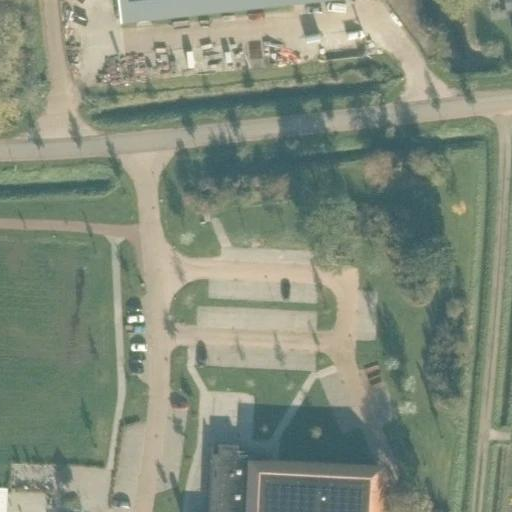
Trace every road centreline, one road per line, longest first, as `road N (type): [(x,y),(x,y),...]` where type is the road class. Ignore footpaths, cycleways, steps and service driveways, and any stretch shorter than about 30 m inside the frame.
road 1 (track): [(506,104),(475,511)]
road 2 (tertiary): [(143,144),(511,103)]
road 3 (unclassified): [(141,511),(159,376),(143,144)]
road 4 (tertiary): [(143,144),(0,154)]
